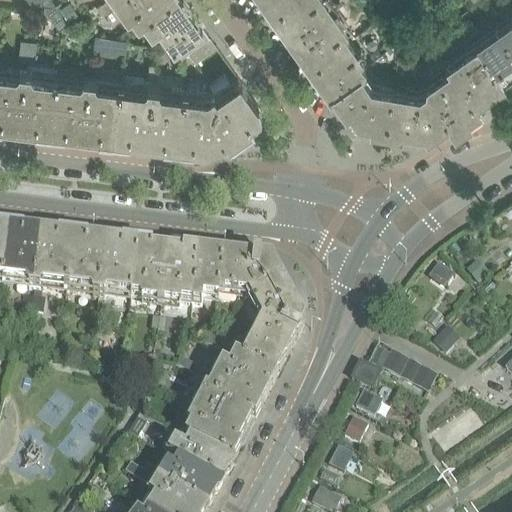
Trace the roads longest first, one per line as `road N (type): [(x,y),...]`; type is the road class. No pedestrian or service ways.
road 1 (residential): [(0,199),(295,239)]
road 2 (residential): [(292,192),(0,157)]
road 3 (residential): [(292,192),(305,125),(220,0)]
road 4 (tertiary): [(511,143),(418,184),(377,220)]
road 5 (tertiary): [(316,389),(390,270)]
road 6 (tertiary): [(250,511),(316,389)]
road 7 (tertiary): [(403,250),(511,166)]
road 8 (tertiary): [(354,259),(316,389)]
